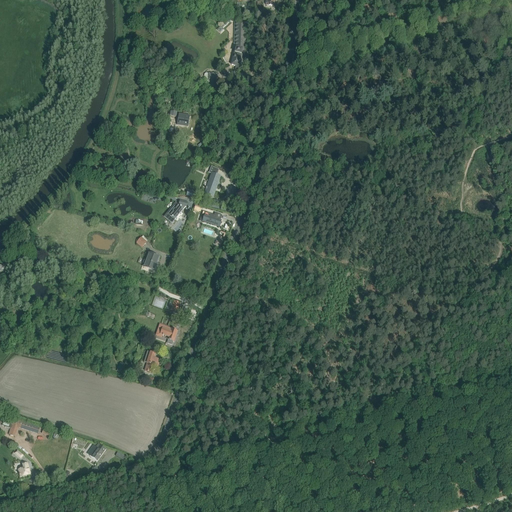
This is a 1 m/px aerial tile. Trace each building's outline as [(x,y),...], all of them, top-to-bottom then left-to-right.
[(236,66),(235,69),(239,70),(239,69),(241,69),(244,57),(247,58),(250,57),(251,54),(249,51),(245,50),(245,29),(247,29),(247,22),(236,22),(235,49),(236,49),(235,53),(231,65),(236,66)] [(217,28),(221,33),(226,29),(221,24),(217,28)] [(218,74),(209,73),(208,74),(206,73),(204,75),(204,81),(206,83),(208,83),(208,88),(216,88),(216,84),(218,84),(218,74)] [(177,124),(177,125),(186,126),(187,117),(179,116),(178,118),(177,124)] [(211,196),(213,197),(215,190),(215,188),(216,189),(217,184),(216,183),(217,180),(219,181),(220,177),(217,176),(219,170),(211,166),(209,173),(212,175),(208,186),(211,186),(209,190),(206,188),(206,189),(207,190),(205,194),(209,196),(211,197),(211,196)] [(167,214),(165,217),(167,219),(172,223),(174,220),(175,220),(183,209),(185,207),(186,207),(187,203),(180,201),(179,205),(178,205),(177,207),(174,205),(167,214)] [(203,211),(201,215),(204,216),(203,222),(219,227),(221,221),(217,220),(217,219),(213,218),(214,215),(203,211)] [(178,216),(173,225),(178,228),(184,219),(178,216)] [(141,238),(137,243),(142,248),(147,242),(141,238)] [(154,271),(159,257),(149,253),(143,267),(154,271)] [(174,301),(171,311),(176,313),(180,303),(174,301)] [(178,332),(171,329),(171,332),(166,330),(162,329),(160,335),(168,338),(168,340),(169,341),(170,341),(174,342),(176,335),(178,336),(179,332),(178,332)] [(158,367),(160,360),(154,358),(155,354),(150,353),(148,352),(145,362),(147,363),(145,371),(150,373),(153,365),(158,367)] [(38,434),(40,428),(5,417),(2,426),(11,429),(9,435),(15,437),(18,428),(38,434)] [(97,461),(106,450),(98,444),(96,447),(94,445),(90,450),(93,452),(90,456),(97,461)] [(19,471),(20,475),(19,475),(20,476),(21,477),(30,475),(27,463),(23,464),(24,469),(19,471)]
